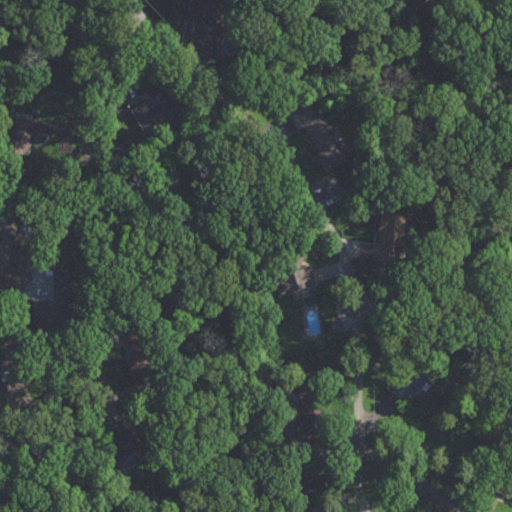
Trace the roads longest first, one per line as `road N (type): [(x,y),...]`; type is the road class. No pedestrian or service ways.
road 1 (residential): [(355,447),(363,317),(340,245),(271,147),(135,0)]
road 2 (residential): [(92,299),(104,410),(68,435),(19,384),(16,304),(27,269)]
road 3 (residential): [(27,269),(38,231),(74,200),(102,70),(138,6)]
road 4 (residential): [(354,467),(355,447),(469,511),(354,467)]
road 5 (residential): [(360,307),(511,222)]
